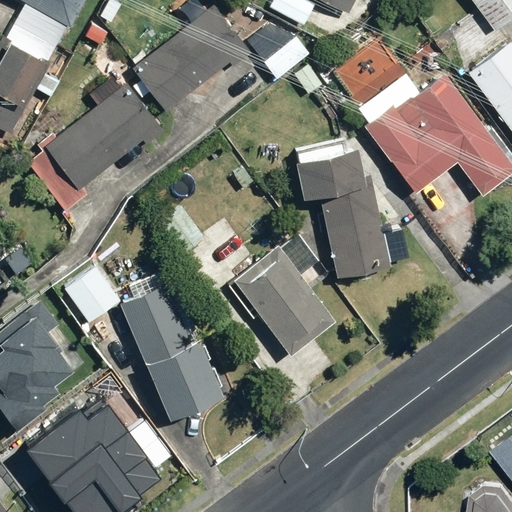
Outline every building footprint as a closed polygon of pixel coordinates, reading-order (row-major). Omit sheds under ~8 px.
[(18,0),(27,4),(0,52),(0,124),(13,132),(86,0),(18,0)] [(217,0),(137,61),(171,105),(251,44),(217,0)] [(298,30),(266,54),(281,75),(314,51),(298,30)] [(511,33),(471,67),(511,117),(511,33)] [(314,60),(296,72),(309,91),(327,78),(314,60)] [(511,155),(445,66),(371,121),(419,185),(459,156),(485,191),(511,171),(511,155)] [(46,140),(79,184),(161,122),(128,78),(46,140)] [(342,269),(392,258),(367,137),(301,151),(309,189),(324,186),(342,269)] [(448,185),(422,205),(475,276),(501,257),(448,185)] [(183,200),(160,216),(184,251),(207,235),(183,200)] [(282,241),(238,274),(294,350),(339,318),(282,241)] [(95,261),(64,283),(90,319),(121,297),(95,261)] [(169,277),(124,296),(175,412),(231,387),(206,331),(195,335),(169,277)] [(57,325),(39,301),(0,329),(0,406),(18,430),(64,397),(56,386),(74,373),(45,333),(57,325)] [(122,511),(164,482),(109,407),(89,422),(83,414),(31,452),(74,511),(122,511)] [(511,427),(492,442),(511,468),(511,427)] [(450,511),(511,511),(511,489),(498,470),(446,506),(450,511)]
